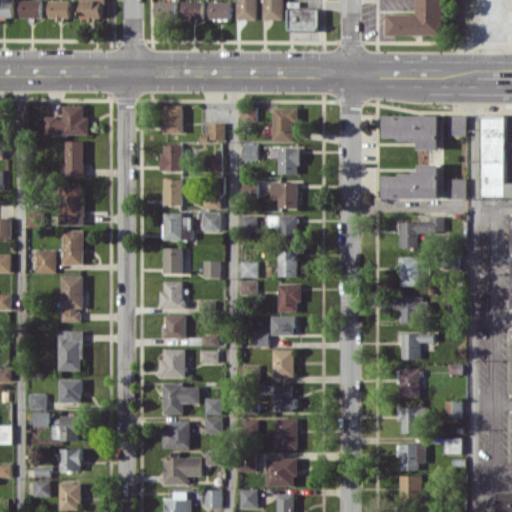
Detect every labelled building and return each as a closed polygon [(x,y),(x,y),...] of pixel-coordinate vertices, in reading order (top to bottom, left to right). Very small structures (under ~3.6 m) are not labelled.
[(14,0),(0,0),(0,16),(15,16),(14,0)] [(42,0),(21,0),(21,16),(43,17),(42,0)] [(71,0),(50,0),(50,18),(71,18),(71,0)] [(103,17),(103,3),(108,3),(107,0),(81,0),(82,18),(103,17)] [(178,1),(157,0),(156,18),(177,18),(178,1)] [(238,0),(239,19),(258,19),(258,0),(238,0)] [(264,0),(265,19),(284,19),(284,0),(264,0)] [(391,13),(391,34),(447,34),(446,0),(420,0),(420,13),(391,13)] [(205,1),(184,1),(184,20),(205,20),(205,1)] [(232,1),(211,1),(211,18),(232,18),(232,1)] [(321,8),(289,8),(289,30),(320,30),(321,8)] [(89,134),(90,116),(85,116),(85,105),(64,104),(64,116),(46,116),(46,134),(61,134),(61,133),(89,134)] [(166,132),(185,131),(184,104),(165,105),(166,132)] [(295,121),(300,121),(300,107),(275,107),(275,140),(295,140),(295,121)] [(442,197),(442,114),(387,115),(387,139),(421,139),(421,148),(430,148),(430,163),(421,163),(421,173),(386,173),(386,198),(442,197)] [(468,115),(451,114),(450,135),(468,135),(468,115)] [(483,196),(511,195),(511,181),(507,182),(508,115),(484,115),(483,196)] [(226,138),(226,122),(210,122),(210,138),(226,138)] [(67,176),(85,175),(85,140),(67,140),(67,176)] [(260,143),(244,143),(244,158),(259,159),(260,143)] [(163,169),(184,169),(184,144),(163,144),(163,169)] [(280,173),(301,173),(301,148),(272,147),(272,157),(281,157),(280,173)] [(224,154),(208,154),(208,170),(223,170),(224,154)] [(467,177),(450,178),(450,198),(468,197),(467,177)] [(165,204),(184,204),(184,178),(166,178),(165,204)] [(273,198),(281,198),(281,207),(299,207),(300,181),(273,181),(273,198)] [(83,184),(61,184),(61,223),(85,224),(86,199),(83,199),(83,184)] [(222,208),(222,193),(205,193),(205,207),(222,208)] [(29,226),(42,226),(43,210),(29,210),(29,226)] [(222,229),(222,211),(204,211),(205,229),(222,229)] [(165,213),(166,239),(193,238),(192,212),(165,213)] [(259,230),(259,215),(242,216),(243,231),(259,230)] [(402,246),(420,246),(420,234),(447,233),(447,215),(431,216),(431,220),(401,221),(402,246)] [(0,235),(12,236),(12,218),(0,217),(0,235)] [(65,264),(85,263),(85,229),(64,229),(65,264)] [(185,247),(166,246),(165,272),(184,272),(185,247)] [(58,249),(38,249),(38,271),(57,272),(58,249)] [(280,276),(300,275),(299,249),(280,250),(280,276)] [(13,253),(0,252),(0,271),(12,272),(13,253)] [(430,277),(429,256),(402,257),(403,286),(423,285),(422,277),(430,277)] [(223,260),(205,259),(204,276),(222,277),(223,260)] [(259,277),(260,261),(242,260),(242,276),(259,277)] [(85,275),(63,275),(63,309),(64,309),(63,320),(82,321),(83,308),(85,308),(85,275)] [(242,295),(259,295),(259,279),(242,280),(242,295)] [(185,280),(164,280),(163,307),(188,307),(188,299),(184,299),(185,280)] [(299,310),(299,301),(303,301),(303,283),(281,283),(280,310),(299,310)] [(12,293),(0,292),(0,308),(12,309),(12,293)] [(402,321),(424,321),(424,295),(395,296),(395,308),(402,308),(402,321)] [(201,310),(212,310),(213,300),(201,300),(201,310)] [(187,314),(167,314),(167,337),(187,337),(187,314)] [(84,370),(85,330),(60,329),(60,369),(84,370)] [(271,332),(255,332),(255,346),(271,346),(271,332)] [(436,332),(404,332),(403,358),(422,358),(422,341),(436,341),(436,332)] [(220,345),(220,334),(204,334),(203,345),(220,345)] [(188,348),(165,348),(165,357),(161,357),(161,376),(187,376),(188,348)] [(296,376),(296,349),(275,348),(275,375),(296,376)] [(219,349),(201,349),(201,362),(220,361),(219,349)] [(0,380),(12,380),(12,368),(0,368),(0,380)] [(421,368),(401,368),(401,396),(421,396),(421,368)] [(83,378),(62,378),(61,401),(83,401),(83,378)] [(165,413),(185,413),(185,402),(201,402),(202,384),(165,383),(165,413)] [(276,410),(298,410),(298,396),(294,396),(294,385),(277,384),(276,410)] [(31,407),(47,408),(47,393),(31,392),(31,407)] [(223,397),(207,397),(207,414),(223,413),(223,397)] [(463,416),(464,400),(447,400),(446,416),(463,416)] [(428,406),(398,406),(398,420),(403,420),(404,432),(423,432),(423,420),(428,420),(428,406)] [(34,425),(50,425),(50,411),(34,411),(34,425)] [(498,511),(511,511),(511,412),(509,412),(509,461),(511,460),(511,490),(498,491),(498,511)] [(80,440),(80,432),(85,432),(86,415),(63,415),(63,439),(80,440)] [(223,415),(207,416),(207,433),(224,433),(223,415)] [(299,448),(300,418),(278,417),(277,448),(299,448)] [(192,447),(192,420),(171,420),(171,429),(165,429),(165,447),(192,447)] [(13,424),(0,423),(0,442),(14,443),(13,424)] [(464,437),(448,437),(448,452),(464,452),(464,437)] [(427,461),(427,443),(400,443),(400,469),(420,468),(420,462),(427,461)] [(83,448),(62,448),(62,469),(83,469),(83,448)] [(225,451),(207,450),(207,464),(225,464),(225,451)] [(204,456),(165,457),(166,483),(189,483),(189,475),(204,475),(204,456)] [(269,457),(268,485),(298,486),(298,457),(269,457)] [(13,463),(0,463),(0,475),(13,476),(13,463)] [(51,476),(51,465),(36,465),(36,476),(51,476)] [(424,474),(401,475),(402,496),(424,496),(424,474)] [(52,480),(36,479),(35,495),(52,496),(52,480)] [(61,509),(82,509),(82,482),(62,482),(61,509)] [(259,488),(242,488),(242,507),(259,507),(259,488)] [(207,507),(224,507),(223,489),(207,489),(207,507)] [(193,511),(194,498),(189,498),(189,491),(175,490),(175,499),(166,498),(165,511),(193,511)] [(280,492),(279,511),(296,511),(296,492),(280,492)]
